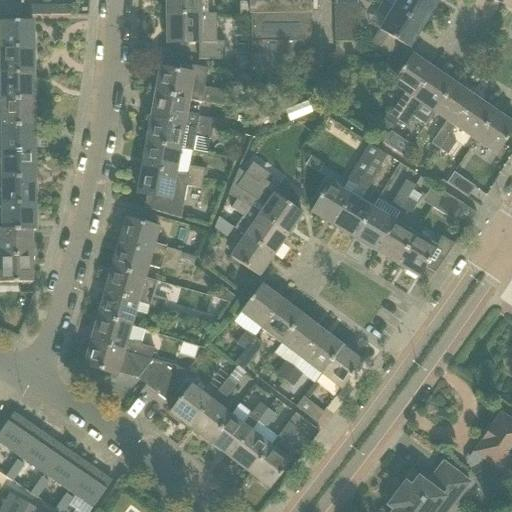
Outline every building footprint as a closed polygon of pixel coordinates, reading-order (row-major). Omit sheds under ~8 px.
[(47,6),(37,6),(36,0),(20,0),(21,6),(21,17),(47,16),(47,6)] [(167,0),(167,16),(199,16),(199,15),(199,0),(200,0),(167,0)] [(311,14),(310,0),(250,0),(251,4),(251,16),(311,14)] [(384,0),(383,3),(423,27),(436,6),(425,0),(384,0)] [(369,25),(380,32),(373,43),(390,54),(397,42),(409,49),(423,27),(383,3),(369,25)] [(251,16),(251,4),(240,4),(240,16),(251,16)] [(360,17),(360,5),(335,5),(335,18),(360,17)] [(21,6),(5,6),(5,17),(21,17),(21,6)] [(71,6),(47,6),(47,16),(71,16),(71,6)] [(311,43),(311,14),(251,16),(252,74),(272,77),(281,58),(288,43),(311,43)] [(199,16),(167,16),(168,44),(199,44),(198,61),(225,61),(225,43),(215,43),(215,15),(199,15),(199,16)] [(360,29),(360,17),(335,18),(335,30),(360,29)] [(0,42),(0,50),(34,49),(34,22),(0,23),(0,42)] [(335,30),(335,42),(360,42),(360,29),(335,30)] [(281,58),(311,58),(311,43),(288,43),(281,58)] [(34,76),(34,49),(0,50),(1,76),(34,76)] [(433,71),(412,56),(392,85),(405,94),(390,117),(397,122),(398,123),(433,71)] [(249,70),(249,57),(236,57),(236,70),(249,70)] [(207,70),(180,65),(178,73),(160,70),(155,94),(189,101),(189,97),(201,99),(201,104),(216,107),(216,105),(237,109),(240,94),(204,88),(207,70)] [(406,128),(414,116),(421,105),(435,114),(441,104),(454,85),(433,71),(398,123),(406,128)] [(34,101),(34,76),(1,76),(1,102),(1,103),(34,101)] [(447,138),(455,127),(456,128),(475,99),(454,85),(441,104),(435,114),(447,122),(431,145),(440,151),(448,139),(447,138)] [(199,115),(186,114),(189,101),(155,94),(151,120),(196,128),(211,131),(213,121),(199,119),(199,115)] [(495,113),(475,99),(456,128),(476,142),(495,113)] [(35,129),(34,101),(1,103),(1,128),(1,130),(35,129)] [(278,114),(290,107),(286,101),(274,108),(278,114)] [(497,156),(511,134),(511,124),(495,113),(476,142),(497,156)] [(389,133),(397,122),(390,117),(387,115),(380,126),(389,133)] [(192,153),(194,138),(196,128),(151,120),(146,145),(180,151),(192,153)] [(213,121),(211,131),(223,133),(224,123),(213,121)] [(0,154),(35,154),(35,129),(1,130),(1,128),(0,127),(0,154)] [(210,141),(211,131),(196,128),(194,138),(210,141)] [(223,133),(211,131),(210,138),(221,140),(223,133)] [(382,144),(392,150),(400,139),(391,132),(382,144)] [(456,144),(448,139),(440,151),(448,156),(456,144)] [(175,176),(180,151),(146,145),(142,170),(175,176)] [(348,182),(357,188),(379,151),(370,146),(348,182)] [(364,192),(372,179),(386,156),(379,151),(357,188),(364,192)] [(1,181),(35,180),(35,154),(0,154),(0,178),(1,179),(1,181)] [(306,167),(317,173),(323,165),(312,158),(306,167)] [(188,179),(202,181),(204,171),(190,168),(188,179)] [(152,197),(149,211),(181,220),(185,187),(201,190),(202,181),(188,179),(175,176),(142,170),(137,194),(152,197)] [(447,183),(468,198),(475,188),(454,173),(447,183)] [(2,206),(36,205),(35,180),(1,181),(2,206)] [(416,187),(407,182),(399,195),(391,208),(400,214),(408,201),(407,200),(416,187)] [(304,195),(289,184),(283,194),(298,204),(304,195)] [(333,226),(351,197),(328,184),(311,213),(333,226)] [(287,236),(302,215),(274,195),(266,207),(233,185),(229,195),(237,201),(237,202),(287,236)] [(454,221),(464,205),(442,192),(432,208),(454,221)] [(355,240),(372,210),(351,197),(333,226),(355,240)] [(416,205),(408,201),(400,214),(408,219),(416,205)] [(235,230),(246,237),(245,238),(273,257),(287,236),(237,202),(232,209),(244,217),(235,230)] [(36,232),(36,205),(2,206),(2,231),(2,232),(32,232),(36,232)] [(394,223),(372,210),(355,240),(377,253),(394,223)] [(227,238),(234,229),(219,219),(215,229),(227,238)] [(167,248),(157,245),(161,231),(126,221),(118,246),(178,264),(179,263),(194,267),(196,258),(181,254),(181,253),(167,249),(167,248)] [(416,237),(394,223),(377,253),(398,266),(416,237)] [(0,258),(32,258),(32,232),(2,232),(2,231),(0,230),(0,258)] [(416,237),(398,266),(419,278),(425,268),(435,274),(455,246),(443,238),(436,249),(416,237)] [(231,258),(259,278),(273,257),(245,238),(231,258)] [(176,272),(178,264),(118,246),(111,271),(147,281),(147,280),(151,267),(161,270),(161,268),(176,272)] [(0,258),(0,283),(32,284),(32,258),(0,258)] [(105,294),(140,305),(140,303),(150,306),(150,307),(165,312),(168,301),(153,297),(157,282),(147,280),(147,281),(111,271),(105,294)] [(262,330),(283,302),(261,286),(232,324),(245,334),(254,340),(262,330)] [(230,304),(236,298),(223,288),(215,298),(218,301),(230,304)] [(133,329),(140,305),(105,294),(98,318),(133,329)] [(303,318),(283,302),(262,330),(282,345),(303,318)] [(162,321),(165,312),(150,307),(147,316),(162,321)] [(142,344),(130,341),(133,329),(98,318),(91,343),(151,361),(151,360),(155,349),(142,346),(142,344)] [(282,345),(302,360),(323,333),(303,318),(282,345)] [(302,360),(322,375),(343,348),(323,333),(302,360)] [(245,352),(254,340),(245,334),(236,345),(244,351),(245,352)] [(222,349),(224,344),(221,339),(217,338),(214,346),(222,349)] [(253,358),(252,357),(261,346),(254,340),(245,352),(244,351),(235,364),(243,371),(253,358)] [(91,343),(84,367),(128,379),(129,376),(138,378),(138,379),(146,386),(163,364),(152,361),(151,360),(151,361),(91,343)] [(322,375),(326,378),(342,390),(362,363),(343,348),(322,375)] [(275,375),(285,383),(295,370),(285,362),(275,375)] [(178,368),(163,364),(146,386),(158,395),(178,368)] [(158,395),(166,402),(187,375),(178,368),(158,395)] [(295,370),(285,383),(293,388),(302,375),(295,370)] [(218,392),(226,398),(235,386),(227,380),(218,392)] [(304,398),(308,401),(322,383),(317,380),(314,384),(304,398)] [(191,385),(170,413),(191,429),(212,402),(191,385)] [(296,408),(316,424),(324,413),(308,401),(304,398),(296,408)] [(231,417),(212,402),(191,429),(210,444),(231,417)] [(249,417),(258,424),(267,412),(259,405),(249,417)] [(274,417),(267,412),(258,424),(265,429),(274,417)] [(298,432),(305,422),(295,414),(288,424),(298,432)] [(13,415),(0,433),(0,443),(20,457),(37,432),(13,415)] [(269,428),(278,434),(286,421),(278,415),(269,428)] [(485,464),(487,462),(500,470),(511,472),(511,423),(501,415),(492,429),(489,427),(481,439),(484,440),(482,442),(481,441),(477,448),(478,449),(475,454),(478,456),(483,465),(485,464)] [(210,444),(230,460),(251,432),(258,424),(249,417),(243,426),(231,417),(210,444)] [(298,432),(288,424),(270,447),(271,447),(250,474),(270,490),(291,463),(280,454),(298,432)] [(37,432),(20,457),(45,474),(62,449),(37,432)] [(271,447),(270,447),(251,432),(230,460),(250,474),(271,447)] [(62,449),(45,474),(69,491),(87,466),(62,449)] [(442,511),(437,508),(451,491),(459,497),(470,484),(443,464),(427,485),(418,479),(411,488),(405,484),(388,507),(394,511),(393,511),(442,511)] [(471,471),(469,472),(486,502),(501,494),(496,487),(485,464),(483,465),(471,471)] [(94,508),(111,483),(87,466),(69,491),(94,508)] [(12,467),(5,478),(12,483),(19,472),(12,467)] [(37,484),(30,494),(37,499),(44,489),(37,484)] [(40,511),(41,511),(11,495),(1,511),(40,511)] [(55,511),(64,511),(69,506),(62,501),(54,511),(55,511)]
